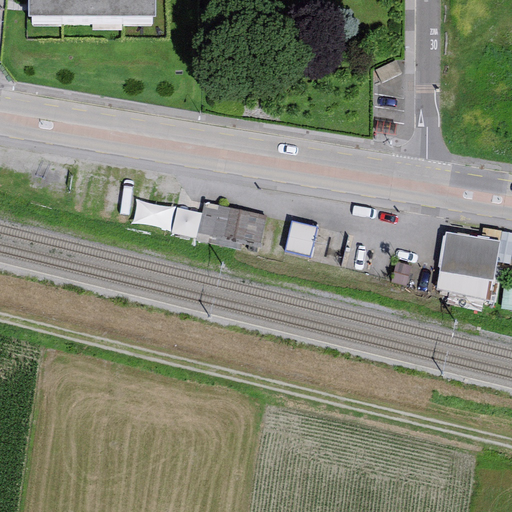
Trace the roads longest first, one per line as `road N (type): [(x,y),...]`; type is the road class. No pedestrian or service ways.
road 1 (track): [(0,291),(511,415)]
road 2 (primary): [(426,185),(0,114)]
road 3 (residential): [(426,185),(424,0)]
